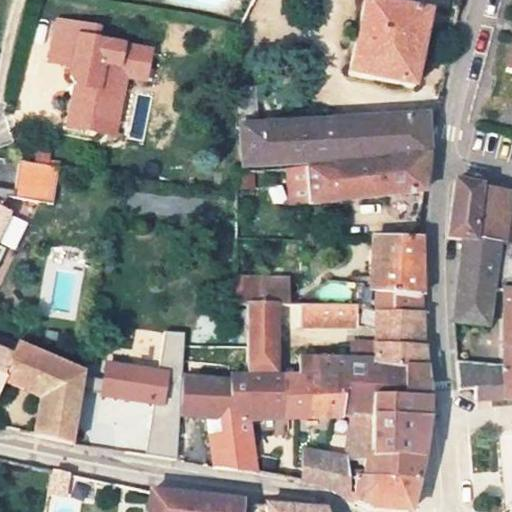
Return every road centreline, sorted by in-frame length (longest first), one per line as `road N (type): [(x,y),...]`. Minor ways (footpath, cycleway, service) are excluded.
road 1 (residential): [(351,511),(330,499),(0,436)]
road 2 (residential): [(448,511),(458,420),(444,392),(436,330),(443,158)]
road 3 (residential): [(443,158),(486,0)]
